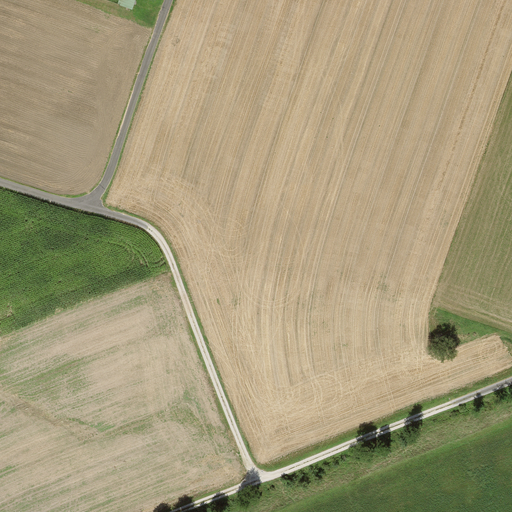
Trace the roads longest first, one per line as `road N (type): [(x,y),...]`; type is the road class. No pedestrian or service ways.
road 1 (track): [(154,232),(511,336)]
road 2 (track): [(511,382),(179,511)]
road 3 (track): [(154,232),(255,480)]
road 4 (track): [(167,0),(92,209)]
road 5 (track): [(0,182),(154,232)]
